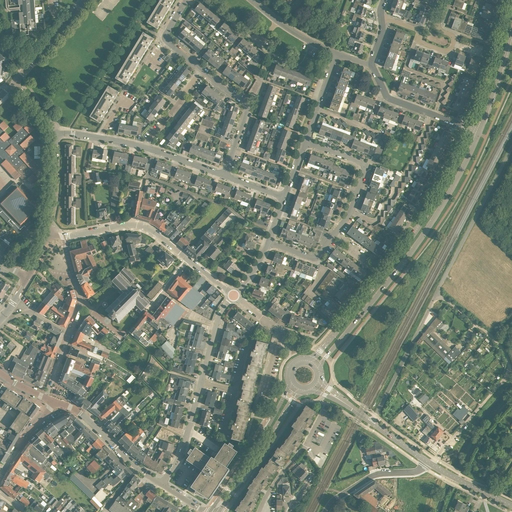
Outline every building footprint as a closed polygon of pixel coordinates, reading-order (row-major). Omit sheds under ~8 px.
[(28,31),(36,30),(35,19),(34,0),(17,0),(18,5),(19,5),(20,13),(19,13),(21,36),(29,35),(28,31)] [(160,0),(156,8),(166,14),(170,7),(172,8),(173,6),(172,5),(174,0),(160,0)] [(404,0),(396,0),(395,0),(394,0),(392,6),(402,9),(404,0)] [(467,11),(463,10),(462,9),(464,3),(455,0),(454,0),(455,0),(453,5),(452,6),(457,8),(456,11),(466,14),(467,11)] [(369,6),(355,1),(353,8),(358,10),(357,14),(354,13),(364,17),(367,9),(361,7),(362,4),(369,6)] [(199,14),(205,7),(200,3),(194,10),(199,14)] [(418,15),(426,18),(429,11),(424,10),(425,7),(419,5),(418,4),(416,9),(420,10),(418,15)] [(487,4),(486,7),(484,11),(492,13),(494,7),(487,4)] [(403,17),(404,18),(407,19),(409,12),(406,11),(402,9),(392,6),(390,12),(394,13),(393,14),(397,15),(398,12),(404,14),(403,17)] [(199,14),(204,18),(210,11),(205,7),(199,14)] [(162,20),(166,14),(156,8),(147,23),(157,29),(161,23),(163,24),(164,21),(162,20)] [(204,18),(209,22),(215,16),(210,11),(204,18)] [(484,11),(482,17),(489,20),(492,13),(484,11)] [(367,25),(365,24),(366,21),(360,19),(361,16),(364,17),(354,13),(352,20),(357,22),(356,26),(353,25),(363,29),(365,30),(367,25)] [(424,25),(426,18),(418,15),(415,22),(424,25)] [(215,30),(221,23),(219,22),(220,20),(215,16),(209,22),(208,24),(210,26),(211,24),(214,26),(213,28),(215,30)] [(461,22),(454,20),(454,21),(453,24),(452,26),(451,29),(456,31),(457,32),(461,22)] [(480,40),(482,41),(485,31),(484,31),(486,26),(484,25),(485,23),(481,21),(481,24),(479,29),(475,38),(476,38),(480,40)] [(462,33),(463,34),(467,24),(461,22),(457,32),(457,31),(462,33)] [(223,34),(229,27),(224,23),(222,25),(221,23),(215,30),(217,31),(218,30),(223,34)] [(468,35),(468,36),(469,36),(473,27),(467,24),(463,34),(464,33),(468,35)] [(363,29),(353,25),(351,33),(356,35),(355,39),(350,37),(352,38),(362,42),(365,34),(359,31),(360,28),(363,29)] [(229,27),(223,34),(221,36),(226,41),(234,32),(229,27)] [(475,38),(479,29),(473,27),(469,36),(470,36),(474,37),(474,38),(475,38)] [(183,41),(189,34),(184,30),(178,37),(183,41)] [(395,31),(394,34),(395,34),(394,37),(402,40),(404,35),(400,33),(396,32),(395,31)] [(239,36),(234,32),(226,41),(231,45),(233,43),(239,36)] [(134,48),(144,54),(148,48),(150,49),(151,47),(149,46),(153,39),(143,33),(134,48)] [(189,34),(183,41),(188,45),(194,38),(189,34)] [(350,45),(355,47),(354,52),(353,54),(357,55),(358,53),(361,54),(364,46),(361,45),(362,42),(352,38),(350,37),(347,44),(350,45)] [(401,45),(402,40),(394,37),(393,37),(391,41),(401,45)] [(194,38),(188,45),(193,49),(199,42),(194,38)] [(242,50),(248,43),(243,39),(237,46),(235,49),(237,50),(240,48),(242,50)] [(390,46),(399,50),(401,45),(391,41),(390,46)] [(199,42),(193,49),(198,53),(199,52),(201,54),(206,49),(207,47),(205,45),(204,46),(199,42)] [(242,50),(247,54),(253,47),(248,43),(242,50)] [(397,55),(399,50),(390,46),(388,52),(397,55)] [(202,57),(207,61),(213,54),(214,53),(213,51),(212,53),(208,50),(209,49),(207,47),(206,49),(201,54),(204,55),(202,57)] [(247,54),(252,58),(258,52),(253,47),(247,54)] [(134,48),(125,63),(135,69),(139,63),(141,64),(142,62),(140,61),(144,54),(134,48)] [(413,51),(410,61),(413,62),(414,60),(420,63),(423,54),(416,51),(416,52),(413,51)] [(263,56),(258,52),(252,58),(258,63),(263,56)] [(395,60),(397,55),(388,52),(386,56),(395,60)] [(213,54),(207,61),(212,65),(218,58),(213,54)] [(428,68),(432,60),(429,59),(430,56),(423,54),(420,63),(426,65),(425,67),(428,68)] [(461,69),(464,70),(468,60),(465,59),(466,57),(458,54),(454,64),(462,67),(461,69)] [(384,61),(393,65),(395,60),(386,56),(384,61)] [(221,70),(227,63),(225,61),(224,61),(223,62),(218,58),(212,65),(217,70),(219,68),(221,70)] [(432,60),(428,68),(431,69),(432,67),(439,69),(442,61),(435,58),(434,61),(432,60)] [(468,60),(464,70),(463,72),(467,73),(468,70),(472,71),(473,69),(476,70),(479,62),(471,59),(470,61),(468,60)] [(392,70),(393,65),(384,61),(382,67),(392,70)] [(448,65),(449,63),(442,61),(439,69),(445,71),(444,74),(447,75),(450,66),(448,65)] [(131,76),(135,69),(125,63),(115,79),(126,85),(130,78),(131,79),(133,77),(131,76)] [(227,63),(221,70),(223,72),(222,73),(228,77),(233,70),(228,66),(229,64),(227,63)] [(279,76),(282,67),(276,65),(273,74),(279,76)] [(179,71),(186,77),(190,72),(183,66),(179,71)] [(288,69),(282,67),(279,76),(285,78),(288,69)] [(340,73),(350,77),(352,72),(342,68),(341,71),(342,72),(342,74),(340,73)] [(182,82),(186,77),(179,71),(178,71),(176,69),(172,74),(182,82)] [(285,78),(291,80),(294,72),(288,69),(285,78)] [(233,70),(228,77),(233,81),(238,73),(233,70)] [(294,72),(291,80),(297,82),(300,74),(294,72)] [(238,73),(233,81),(238,84),(244,77),(238,73)] [(348,82),(351,83),(353,78),(350,77),(340,73),(339,77),(340,77),(340,79),(338,78),(348,82)] [(178,87),(182,82),(172,74),(175,76),(171,81),(178,87)] [(300,74),(297,82),(303,85),(306,76),(300,74)] [(306,76),(303,85),(309,87),(312,78),(306,76)] [(244,77),(238,84),(244,88),(245,87),(247,88),(251,83),(248,81),(249,81),(244,77)] [(347,87),(348,82),(338,78),(337,81),(339,82),(338,84),(337,83),(347,87)] [(473,82),(464,78),(462,78),(460,84),(462,84),(471,88),(473,82)] [(174,92),(178,87),(171,81),(167,86),(174,92)] [(397,82),(396,84),(395,88),(398,90),(397,92),(403,95),(407,85),(401,82),(400,83),(397,82)] [(336,89),(345,92),(347,87),(337,83),(335,86),(337,87),(336,89)] [(462,84),(460,91),(469,94),(471,88),(462,84)] [(413,87),(407,85),(403,95),(409,97),(413,87)] [(99,102),(109,108),(113,101),(115,103),(116,100),(115,99),(119,93),(108,86),(99,102)] [(174,92),(167,86),(163,91),(160,89),(159,91),(164,95),(166,94),(170,97),(174,92)] [(207,97),(212,90),(207,86),(201,93),(207,97)] [(277,89),(269,86),(266,92),(275,95),(277,89)] [(415,99),(419,90),(413,87),(409,97),(415,99)] [(345,92),(336,89),(335,91),(334,90),(333,93),(343,97),(345,92)] [(217,94),(212,90),(207,97),(212,101),(217,94)] [(425,92),(419,90),(415,99),(421,101),(425,92)] [(425,90),(425,92),(421,101),(427,103),(431,94),(431,92),(425,90)] [(457,97),(466,100),(469,94),(460,91),(457,97)] [(273,101),(275,95),(266,92),(264,98),(273,101)] [(331,98),(341,102),(343,97),(333,93),(333,94),(334,94),(334,96),(332,95),(331,98)] [(212,101),(216,105),(212,110),(216,111),(217,110),(219,107),(223,102),(221,100),(223,98),(217,94),(212,101)] [(360,106),(363,97),(358,95),(357,94),(354,101),(352,100),(350,106),(358,109),(360,106)] [(437,96),(431,94),(427,103),(433,106),(437,96)] [(159,96),(155,101),(162,107),(166,101),(159,96)] [(295,102),(304,105),(306,99),(297,96),(295,102)] [(452,102),(455,103),(464,106),(466,100),(457,97),(455,96),(452,102)] [(360,106),(366,108),(369,100),(364,98),(364,97),(363,97),(360,106)] [(262,104),(271,107),(273,101),(264,98),(262,104)] [(329,103),(339,107),(341,102),(331,98),(331,99),(332,99),(332,101),(330,100),(329,103)] [(372,120),(374,115),(376,108),(373,107),(375,102),(370,100),(370,99),(369,99),(369,100),(366,108),(372,110),(371,114),(369,119),(372,120)] [(155,101),(151,106),(158,112),(162,107),(155,101)] [(105,114),(109,108),(99,102),(90,117),(100,123),(104,117),(106,118),(107,116),(105,114)] [(304,105),(295,102),(293,108),(291,108),(299,111),(301,112),(304,105)] [(203,111),(201,109),(193,103),(189,109),(196,114),(199,116),(203,111)] [(339,107),(329,103),(329,104),(331,104),(330,106),(329,105),(327,109),(337,112),(339,107)] [(462,112),(464,106),(455,103),(453,109),(462,112)] [(147,106),(149,108),(147,111),(154,117),(158,112),(151,106),(149,104),(147,106)] [(268,113),(271,107),(262,104),(260,109),(268,113)] [(237,114),(239,108),(231,105),(229,108),(224,106),(222,109),(229,111),(237,114)] [(377,116),(383,118),(386,110),(381,108),(381,107),(380,107),(379,109),(376,108),(374,115),(377,116)] [(299,111),(291,108),(289,114),(297,117),(299,111)] [(196,114),(189,109),(185,114),(192,119),(196,114)] [(260,109),(258,116),(266,119),(268,113),(260,109)] [(383,118),(389,120),(392,112),(387,110),(387,109),(386,109),(386,110),(383,118)] [(150,122),(154,117),(147,111),(143,116),(150,122)] [(229,111),(226,117),(235,120),(237,114),(229,111)] [(392,112),(389,120),(395,123),(398,124),(401,117),(398,116),(399,114),(393,112),(394,112),(392,111),(392,112)] [(192,119),(185,114),(181,118),(188,124),(192,119)] [(297,117),(289,114),(287,119),(295,122),(297,117)] [(401,117),(398,124),(401,125),(407,127),(411,118),(405,117),(406,116),(404,116),(403,118),(401,117)] [(233,126),(235,120),(226,117),(224,123),(233,126)] [(188,124),(181,118),(177,123),(185,129),(188,124)] [(411,118),(407,127),(413,129),(417,121),(412,119),(412,118),(411,118)] [(295,122),(287,119),(284,126),(293,129),(295,122)] [(254,126),(262,129),(265,123),(256,120),(254,126)] [(417,121),(413,129),(420,132),(423,123),(418,121),(417,120),(417,121)] [(1,164),(11,175),(16,180),(20,177),(25,182),(27,180),(32,185),(37,179),(33,175),(39,169),(24,153),(22,150),(23,149),(24,150),(35,140),(29,134),(34,129),(29,124),(24,128),(18,122),(13,127),(18,132),(11,139),(4,131),(9,127),(4,121),(0,124),(0,157),(4,162),(1,164)] [(185,129),(177,123),(174,128),(181,134),(185,129)] [(231,132),(233,126),(224,123),(222,129),(231,132)] [(124,134),(126,125),(119,124),(117,124),(113,130),(118,131),(118,133),(124,134)] [(136,127),(132,127),(130,135),(137,136),(138,133),(141,134),(142,125),(136,124),(136,127)] [(324,136),(327,127),(321,125),(318,134),(324,136)] [(262,129),(254,126),(252,132),(260,135),(262,129)] [(327,127),(324,136),(330,138),(333,129),(327,127)] [(181,134),(174,128),(170,133),(177,139),(178,137),(182,139),(184,137),(181,134)] [(231,132),(222,129),(220,135),(217,134),(216,133),(215,136),(221,139),(222,136),(228,138),(231,132)] [(281,136),(289,139),(292,133),(283,129),(281,136)] [(333,129),(330,138),(335,140),(338,131),(333,129)] [(441,137),(449,141),(452,134),(446,131),(441,129),(439,132),(441,133),(439,136),(441,137)] [(338,131),(335,140),(341,142),(344,133),(338,131)] [(252,132),(250,138),(258,141),(260,135),(252,132)] [(179,141),(177,139),(170,133),(166,138),(167,139),(163,144),(173,148),(179,141)] [(344,133),(341,142),(347,144),(348,142),(350,143),(352,136),(344,133)] [(281,136),(278,142),(287,145),(289,139),(281,136)] [(352,136),(350,143),(353,144),(351,148),(357,150),(360,142),(354,140),(355,137),(352,136)] [(438,143),(446,146),(449,141),(441,137),(438,143)] [(258,141),(250,138),(247,144),(256,147),(258,141)] [(285,151),(287,145),(278,142),(276,148),(278,148),(285,151)] [(360,142),(357,150),(362,152),(365,144),(360,142)] [(435,149),(443,152),(446,146),(438,143),(435,149)] [(195,155),(198,147),(192,144),(192,145),(189,144),(187,150),(189,151),(189,153),(195,155)] [(245,150),(249,151),(254,153),(256,147),(247,144),(245,150)] [(365,144),(362,152),(368,154),(371,146),(365,144)] [(65,197),(65,203),(65,209),(67,209),(67,226),(74,226),(74,208),(72,208),(72,197),(75,197),(75,185),(72,185),(72,174),(75,174),(75,156),(72,156),(72,145),(65,145),(65,157),(67,157),(67,174),(65,174),(65,186),(67,186),(67,197),(65,197)] [(373,157),(377,148),(371,146),(368,154),(373,157)] [(76,151),(73,151),(73,156),(76,156),(81,156),(81,147),(76,147),(76,151)] [(195,155),(201,157),(204,149),(198,147),(195,155)] [(278,148),(276,154),(285,157),(287,151),(285,151),(278,148)] [(382,150),(377,148),(373,157),(379,159),(382,150)] [(107,151),(98,149),(97,151),(94,151),(92,158),(96,159),(106,161),(106,160),(107,160),(107,162),(109,163),(110,157),(106,156),(107,151)] [(201,157),(207,160),(210,151),(204,149),(201,157)] [(432,154),(440,158),(443,152),(435,149),(432,154)] [(207,160),(213,162),(216,153),(210,151),(207,160)] [(113,158),(110,157),(109,163),(115,164),(116,163),(119,163),(121,154),(114,152),(113,158)] [(222,155),(216,153),(213,162),(219,164),(222,155)] [(126,165),(125,166),(124,171),(128,172),(129,167),(130,160),(127,159),(128,155),(121,154),(119,163),(126,165)] [(285,157),(276,154),(274,160),(283,164),(285,157)] [(437,164),(440,158),(432,154),(429,160),(437,164)] [(314,165),(317,157),(311,155),(308,163),(314,165)] [(139,167),(141,158),(134,157),(133,160),(130,160),(129,167),(128,172),(130,173),(131,167),(132,167),(133,166),(139,167)] [(317,157),(314,165),(319,167),(322,159),(317,157)] [(141,158),(139,167),(145,169),(145,170),(148,171),(150,164),(147,163),(148,159),(141,158)] [(322,159),(319,167),(325,169),(328,161),(322,159)] [(434,170),(437,164),(429,160),(426,166),(434,170)] [(328,161),(325,169),(330,171),(333,165),(334,163),(328,161)] [(162,172),(164,164),(157,162),(156,165),(153,164),(151,170),(153,170),(152,172),(158,173),(157,174),(160,175),(161,174),(162,172)] [(245,173),(248,165),(242,163),(239,171),(245,173)] [(171,178),(173,171),(170,170),(171,167),(164,164),(162,172),(161,174),(168,176),(167,176),(171,178)] [(251,175),(254,167),(248,165),(245,173),(251,175)] [(330,171),(329,174),(335,176),(338,167),(333,165),(330,171)] [(385,178),(387,174),(388,170),(380,166),(380,167),(383,168),(382,170),(376,168),(374,174),(382,177),(385,178)] [(260,169),(254,167),(251,175),(257,178),(260,169)] [(338,167),(335,176),(341,178),(344,169),(338,167)] [(173,171),(171,178),(178,180),(178,179),(181,180),(184,172),(177,169),(176,172),(173,171)] [(263,180),(266,171),(260,169),(257,178),(263,180)] [(350,172),(344,169),(341,178),(346,180),(350,172)] [(420,177),(428,181),(431,175),(421,169),(417,175),(420,177)] [(101,178),(100,174),(100,173),(92,171),(93,174),(92,174),(93,180),(101,179),(101,178)] [(266,171),(263,180),(269,182),(272,174),(266,171)] [(184,172),(181,180),(188,183),(191,185),(193,178),(190,177),(191,174),(184,172)] [(272,174),(269,182),(275,184),(278,176),(272,174)] [(371,180),(372,180),(380,183),(383,184),(385,178),(382,177),(374,174),(372,179),(371,180)] [(315,179),(312,178),(305,175),(304,178),(301,177),(299,183),(309,187),(311,181),(314,182),(315,179)] [(424,187),(428,181),(420,177),(417,175),(414,181),(417,183),(424,187)] [(76,179),(73,179),(73,184),(76,184),(76,185),(81,185),(81,176),(76,176),(76,179)] [(201,187),(204,179),(197,176),(196,179),(193,178),(191,185),(194,186),(195,185),(201,187)] [(207,191),(211,192),(213,185),(210,184),(211,181),(204,179),(201,187),(208,190),(207,191)] [(378,189),(380,183),(372,180),(370,185),(369,186),(371,187),(370,190),(378,193),(379,190),(378,189)] [(138,191),(140,183),(129,181),(129,184),(127,183),(126,188),(128,188),(128,190),(137,192),(137,191),(138,191)] [(6,190),(10,194),(19,186),(14,182),(6,190)] [(306,196),(307,193),(309,187),(299,183),(297,190),(300,191),(299,194),(306,196)] [(424,187),(417,183),(413,188),(421,193),(424,187)] [(18,188),(35,206),(39,201),(22,184),(18,188)] [(221,194),(224,186),(217,184),(216,186),(213,185),(211,192),(214,193),(215,191),(221,194)] [(329,195),(332,196),(340,199),(343,192),(340,191),(341,188),(332,185),(329,195)] [(224,186),(221,194),(225,195),(224,198),(230,200),(231,199),(233,192),(230,190),(231,188),(224,186)] [(418,199),(421,193),(413,188),(410,194),(418,199)] [(0,215),(19,236),(29,226),(27,224),(31,220),(28,217),(37,209),(17,189),(10,195),(7,192),(0,199),(0,215)] [(364,198),(377,202),(380,193),(378,193),(370,190),(369,193),(367,192),(366,193),(367,194),(365,198),(364,198)] [(241,201),(244,193),(237,191),(236,193),(233,192),(231,199),(237,201),(237,200),(241,201)] [(249,212),(250,208),(253,201),(250,200),(251,196),(244,193),(241,201),(248,204),(245,210),(249,212)] [(407,203),(408,201),(414,204),(418,199),(410,194),(409,193),(408,193),(407,194),(406,194),(406,195),(405,196),(405,197),(407,199),(405,198),(404,201),(407,203)] [(301,205),(302,202),(305,203),(307,197),(306,197),(306,196),(299,194),(298,197),(295,195),(292,202),(301,205)] [(195,199),(191,195),(190,195),(187,199),(185,201),(189,205),(195,199)] [(330,202),(338,205),(340,199),(332,196),(330,202)] [(376,203),(377,202),(364,198),(364,199),(365,200),(363,204),(371,207),(373,201),(376,203)] [(76,199),(76,202),(73,202),(73,207),(76,207),(76,208),(81,208),(81,199),(76,199)] [(141,207),(149,210),(153,211),(157,202),(148,200),(147,203),(142,202),(141,207)] [(256,202),(253,201),(250,208),(254,210),(254,208),(257,209),(256,211),(260,212),(264,202),(257,200),(256,202)] [(132,218),(137,219),(139,215),(141,202),(135,201),(132,218)] [(264,202),(260,212),(259,216),(263,217),(264,214),(269,215),(271,210),(269,210),(271,205),(264,202)] [(292,202),(290,208),(298,211),(301,205),(292,202)] [(333,210),(336,211),(338,205),(330,202),(328,207),(327,208),(333,210)] [(103,220),(108,219),(106,209),(102,210),(100,203),(96,204),(97,210),(96,210),(98,219),(103,218),(103,220)] [(404,207),(406,205),(402,203),(401,205),(399,206),(397,209),(398,211),(399,211),(399,212),(406,216),(410,211),(404,207)] [(367,213),(366,216),(372,218),(373,217),(374,215),(369,214),(371,207),(363,204),(361,211),(367,213)] [(325,207),(323,213),(331,216),(333,210),(327,208),(328,207),(325,207)] [(298,211),(290,208),(288,214),(291,215),(290,218),(297,221),(298,218),(296,217),(298,211)] [(184,250),(196,260),(201,255),(209,246),(209,245),(215,238),(212,236),(216,231),(219,234),(223,230),(219,226),(232,213),(228,209),(203,236),(200,238),(204,241),(195,250),(191,247),(190,248),(188,246),(184,250)] [(152,215),(154,212),(153,211),(153,212),(153,211),(149,210),(146,218),(139,215),(137,219),(150,223),(153,216),(152,215)] [(153,216),(150,223),(154,225),(155,226),(157,228),(159,229),(166,219),(171,212),(170,212),(166,218),(164,221),(161,218),(159,221),(158,220),(160,215),(154,212),(152,215),(153,216)] [(168,229),(169,227),(167,226),(169,223),(172,224),(173,224),(176,220),(177,219),(179,217),(173,213),(173,214),(171,212),(166,219),(159,229),(164,233),(168,229)] [(396,217),(403,222),(406,216),(399,212),(396,217)] [(323,213),(321,219),(329,222),(331,216),(323,213)] [(396,217),(392,223),(399,228),(403,222),(396,217)] [(185,219),(181,223),(177,219),(176,220),(173,224),(172,224),(172,225),(173,224),(174,226),(172,228),(170,226),(169,227),(168,229),(164,233),(167,236),(171,232),(172,233),(175,230),(177,228),(185,219)] [(172,240),(188,222),(185,219),(177,228),(175,230),(172,233),(171,232),(167,236),(172,240)] [(324,227),(327,229),(329,222),(321,219),(319,225),(317,225),(316,228),(323,230),(324,227)] [(287,225),(286,229),(283,228),(280,236),(286,239),(289,231),(291,226),(292,224),(293,225),(294,222),(289,220),(287,225)] [(396,233),(399,228),(392,223),(388,228),(396,233)] [(292,241),(299,243),(301,235),(304,229),(305,225),(303,225),(302,228),(301,228),(300,231),(299,230),(298,234),(295,233),(292,241)] [(352,237),(357,230),(352,226),(347,233),(352,237)] [(363,234),(357,230),(352,237),(357,241),(363,234)] [(292,241),(295,233),(289,231),(286,239),(292,241)] [(137,254),(134,245),(137,245),(137,246),(140,245),(140,244),(145,244),(146,240),(141,239),(141,236),(126,234),(126,240),(127,245),(130,257),(131,258),(129,258),(130,263),(140,260),(139,254),(137,254)] [(357,241),(363,245),(368,238),(363,234),(357,241)] [(252,252),(255,244),(250,243),(252,237),(246,235),(244,241),(246,242),(243,248),(247,250),(252,252)] [(299,243),(305,245),(308,235),(307,237),(301,235),(299,243)] [(311,248),(311,246),(315,247),(316,243),(318,243),(319,240),(314,238),(314,237),(308,235),(305,245),(311,248)] [(122,244),(121,240),(119,240),(118,236),(114,237),(110,238),(114,253),(118,252),(117,246),(122,244)] [(176,244),(177,244),(184,250),(188,246),(190,244),(188,242),(190,239),(186,236),(184,239),(182,237),(176,244)] [(213,260),(222,250),(219,247),(217,248),(216,247),(218,245),(220,246),(224,241),(221,238),(217,243),(207,253),(213,260)] [(368,238),(363,245),(368,249),(373,242),(368,238)] [(0,248),(4,252),(6,249),(9,250),(10,248),(14,242),(12,239),(8,245),(3,241),(0,244),(0,248)] [(373,253),(378,246),(373,242),(368,249),(373,253)] [(384,250),(382,248),(384,245),(381,242),(378,246),(373,253),(378,257),(384,250)] [(98,270),(91,255),(97,252),(93,245),(89,247),(88,247),(82,249),(86,257),(84,258),(81,259),(78,260),(73,261),(76,274),(80,285),(80,286),(81,286),(87,282),(90,280),(88,278),(90,277),(89,274),(98,270)] [(145,255),(147,253),(151,249),(149,246),(142,253),(145,255)] [(163,268),(165,266),(167,268),(174,260),(171,258),(172,256),(169,254),(168,255),(159,248),(156,252),(160,254),(162,255),(158,260),(161,263),(159,265),(163,268)] [(78,260),(81,259),(84,258),(86,257),(82,249),(70,252),(73,261),(78,260)] [(335,249),(330,256),(335,260),(340,253),(335,249)] [(345,257),(340,253),(335,260),(340,264),(345,257)] [(292,268),(286,266),(287,263),(286,262),(287,258),(275,254),(273,261),(277,263),(276,266),(284,269),(291,271),(292,268)] [(351,261),(345,257),(340,264),(346,268),(351,261)] [(238,272),(241,269),(230,260),(224,268),(231,273),(234,269),(238,272)] [(356,265),(351,261),(346,268),(351,272),(356,265)] [(300,273),(303,264),(297,262),(296,266),(293,265),(292,268),(291,271),(291,272),(294,273),(294,271),(300,273)] [(306,275),(309,267),(303,264),(300,273),(306,275)] [(361,269),(356,265),(351,272),(356,276),(361,269)] [(282,275),(284,269),(276,266),(275,268),(268,266),(266,273),(275,277),(277,273),(282,275)] [(315,280),(318,272),(315,271),(316,269),(309,267),(306,275),(313,278),(312,279),(315,280)] [(119,296),(120,296),(117,299),(117,298),(116,299),(116,300),(114,302),(113,302),(112,302),(113,303),(110,306),(109,305),(109,306),(109,307),(107,305),(107,304),(106,302),(104,302),(102,304),(102,306),(104,307),(105,307),(107,309),(106,309),(105,309),(106,310),(105,311),(106,312),(106,311),(109,314),(108,315),(113,320),(114,319),(117,322),(117,323),(118,324),(118,323),(119,324),(120,323),(119,322),(122,319),(122,320),(123,319),(126,316),(127,316),(126,315),(129,312),(130,313),(131,312),(130,311),(133,309),(134,309),(137,312),(137,311),(139,314),(150,303),(145,297),(140,292),(141,291),(140,289),(136,285),(135,286),(132,282),(136,279),(125,268),(120,273),(109,283),(116,289),(115,290),(118,293),(118,292),(121,295),(120,295),(119,296)] [(366,273),(361,269),(356,276),(361,280),(366,273)] [(195,306),(196,305),(200,301),(204,296),(203,296),(206,293),(202,290),(200,293),(199,293),(193,289),(185,282),(188,277),(183,273),(180,278),(178,277),(167,292),(192,310),(195,306)] [(259,288),(267,291),(268,291),(269,287),(267,286),(269,281),(261,278),(259,285),(260,286),(259,288)] [(0,289),(6,293),(9,286),(2,282),(0,285),(0,289)] [(62,293),(64,290),(57,282),(54,285),(55,285),(57,287),(61,292),(62,293)] [(95,294),(87,282),(81,286),(82,289),(81,290),(88,299),(95,294)] [(152,300),(163,287),(158,282),(155,286),(149,293),(145,289),(143,292),(152,300)] [(326,287),(322,283),(320,285),(325,289),(324,290),(326,292),(328,289),(326,288),(326,287)] [(344,285),(342,283),(337,288),(340,290),(347,297),(352,292),(344,285)] [(62,293),(61,292),(57,287),(55,285),(54,285),(49,289),(51,291),(58,299),(60,300),(62,297),(60,296),(62,293)] [(210,296),(217,289),(212,285),(206,293),(203,296),(204,296),(206,298),(206,297),(208,298),(210,296)] [(267,291),(259,288),(258,291),(254,290),(252,296),(259,299),(265,302),(267,298),(263,297),(264,294),(266,294),(267,291)] [(210,306),(221,293),(217,289),(210,296),(208,298),(205,302),(210,306)] [(77,300),(74,290),(67,291),(68,297),(68,298),(69,299),(77,300)] [(343,303),(347,297),(340,290),(335,296),(343,303)] [(42,302),(43,302),(47,306),(50,307),(49,308),(51,309),(54,307),(52,306),(58,299),(51,291),(42,302)] [(62,302),(63,301),(65,303),(66,304),(75,307),(77,300),(69,299),(68,298),(67,297),(65,299),(64,298),(65,298),(62,297),(60,300),(62,302)] [(176,303),(172,300),(167,297),(152,316),(155,318),(152,322),(153,322),(151,325),(158,330),(161,326),(166,329),(170,324),(172,326),(170,324),(163,320),(176,303)] [(280,302),(275,298),(268,306),(270,308),(268,311),(274,315),(280,308),(281,306),(278,304),(280,302)] [(329,304),(327,307),(330,310),(333,313),(338,307),(330,300),(328,303),(329,304)] [(43,315),(48,310),(49,311),(50,311),(51,311),(52,310),(51,309),(49,308),(50,307),(47,306),(43,302),(36,311),(43,315)] [(71,318),(75,307),(66,304),(65,303),(62,308),(60,307),(58,310),(60,312),(60,313),(71,318)] [(185,311),(176,303),(163,320),(170,324),(172,326),(173,327),(185,311)] [(447,311),(449,308),(446,305),(439,314),(442,316),(445,313),(445,314),(447,311)] [(50,315),(53,313),(58,317),(55,322),(66,329),(71,318),(60,313),(60,312),(58,310),(54,307),(51,309),(52,310),(51,311),(48,314),(50,315)] [(328,319),(333,313),(330,310),(327,307),(324,310),(323,308),(320,311),(328,319)] [(282,317),(285,319),(288,314),(289,313),(290,312),(287,310),(285,312),(280,308),(274,315),(280,320),(282,317)] [(147,329),(151,325),(153,322),(152,322),(155,318),(152,316),(146,311),(142,316),(147,319),(146,320),(147,321),(144,324),(146,325),(144,327),(147,329)] [(238,312),(233,318),(236,321),(234,323),(237,325),(243,317),(238,312)] [(288,314),(285,319),(289,321),(288,324),(295,326),(297,318),(294,317),(294,315),(289,313),(288,314)] [(98,335),(100,332),(93,325),(95,324),(89,316),(84,321),(92,327),(91,328),(93,330),(98,335)] [(143,333),(141,331),(144,327),(146,325),(144,324),(147,321),(146,320),(147,319),(142,316),(133,328),(137,331),(138,330),(143,333)] [(295,326),(301,328),(304,318),(303,319),(300,318),(301,317),(298,316),(297,318),(295,326)] [(430,325),(421,338),(416,344),(418,346),(423,341),(423,340),(443,359),(447,362),(449,364),(451,362),(451,363),(461,352),(455,347),(452,350),(432,331),(434,329),(436,328),(439,331),(446,324),(438,316),(430,325)] [(41,325),(44,321),(37,317),(34,321),(41,325)] [(243,317),(237,325),(242,329),(249,321),(243,317)] [(301,328),(306,330),(310,320),(309,320),(309,321),(306,320),(306,319),(304,318),(301,328)] [(312,321),(310,320),(306,330),(313,332),(314,328),(315,327),(316,327),(317,325),(316,324),(315,324),(315,323),(312,322),(312,321)] [(38,331),(41,325),(34,321),(31,327),(38,331)] [(93,330),(91,328),(92,327),(84,321),(78,331),(83,334),(84,334),(87,336),(89,337),(93,330)] [(247,333),(244,338),(245,339),(246,340),(252,332),(250,331),(254,325),(249,321),(242,329),(247,333)] [(58,335),(62,338),(64,333),(64,332),(51,324),(48,330),(57,336),(58,335)] [(205,328),(195,326),(193,332),(189,331),(203,335),(205,328)] [(100,332),(104,336),(105,337),(106,335),(109,332),(104,327),(104,328),(100,332)] [(133,328),(129,333),(146,347),(149,343),(144,338),(146,335),(144,332),(143,333),(138,330),(137,331),(133,328)] [(31,341),(34,335),(26,331),(23,337),(31,341)] [(83,334),(78,331),(72,344),(88,350),(88,351),(90,352),(92,345),(86,343),(86,342),(82,340),(83,339),(81,339),(84,334),(83,334)] [(167,341),(160,335),(161,334),(157,331),(155,334),(158,337),(159,338),(164,343),(167,341)] [(189,338),(201,342),(203,335),(189,331),(188,334),(190,335),(189,338)] [(223,338),(230,340),(232,341),(234,336),(238,339),(239,338),(239,337),(243,341),(244,340),(240,336),(234,332),(232,334),(232,333),(224,332),(223,338)] [(150,340),(151,341),(153,343),(154,343),(159,338),(158,337),(155,334),(150,340)] [(33,343),(41,347),(56,354),(57,350),(51,347),(53,344),(58,347),(62,338),(58,335),(57,336),(56,338),(54,337),(52,341),(46,337),(44,340),(50,343),(50,344),(52,345),(48,344),(48,346),(44,344),(44,345),(37,342),(36,344),(33,342),(33,343)] [(199,349),(201,342),(189,338),(186,348),(191,349),(192,347),(199,349)] [(232,341),(230,340),(223,338),(221,345),(238,350),(239,347),(231,345),(232,341)] [(251,362),(250,365),(260,368),(262,369),(263,364),(262,363),(264,356),(265,356),(266,353),(265,353),(266,349),(267,349),(268,344),(256,341),(256,344),(255,344),(255,346),(255,348),(253,347),(252,349),(250,356),(252,357),(251,361),(251,360),(250,362),(251,362)] [(6,346),(11,351),(15,346),(11,342),(6,346)] [(46,351),(45,353),(45,354),(48,356),(54,359),(56,354),(41,347),(33,343),(31,346),(37,349),(38,348),(41,350),(40,350),(44,352),(45,351),(46,351)] [(48,374),(50,369),(54,359),(48,356),(45,354),(45,353),(44,354),(37,349),(31,346),(31,345),(28,349),(27,348),(22,357),(20,360),(24,362),(29,365),(32,366),(38,369),(41,371),(42,371),(46,373),(48,374)] [(219,352),(229,354),(230,351),(237,353),(238,350),(221,345),(219,352)] [(88,357),(78,354),(79,350),(71,347),(68,354),(77,357),(86,361),(88,357)] [(198,354),(191,352),(191,349),(186,348),(183,347),(182,351),(183,351),(182,357),(186,358),(189,359),(196,361),(198,354)] [(217,359),(224,361),(225,357),(228,357),(229,354),(219,352),(217,359)] [(12,373),(23,378),(27,369),(29,365),(24,362),(20,360),(15,357),(12,362),(9,369),(13,372),(12,373)] [(79,376),(86,379),(87,375),(81,372),(73,369),(73,368),(76,361),(67,358),(63,369),(70,372),(79,376)] [(187,366),(194,368),(196,361),(189,359),(187,366)] [(76,361),(73,368),(73,369),(81,372),(87,375),(93,377),(96,371),(97,371),(99,366),(91,363),(89,369),(84,367),(85,366),(81,364),(81,363),(76,361)] [(224,374),(224,373),(225,367),(232,369),(233,366),(224,364),(223,367),(223,366),(216,365),(214,371),(221,373),(223,374),(224,374)] [(184,365),(182,371),(183,371),(185,372),(192,374),(194,368),(187,366),(184,365)] [(260,368),(250,365),(248,365),(247,368),(246,370),(247,370),(246,372),(244,371),(244,373),(243,373),(241,380),(244,381),(243,384),(242,384),(242,386),(241,389),(243,390),(253,392),(255,388),(254,387),(256,380),(257,380),(257,378),(256,377),(258,373),(260,368)] [(32,366),(30,370),(36,373),(35,375),(39,377),(38,381),(44,383),(48,374),(46,373),(42,371),(41,371),(38,369),(32,366)] [(36,373),(30,370),(27,369),(23,378),(40,387),(42,386),(44,383),(38,381),(39,377),(35,375),(36,373)] [(219,380),(221,373),(214,371),(212,378),(219,380)] [(68,374),(62,372),(58,383),(63,386),(66,380),(70,382),(71,380),(70,380),(71,378),(67,376),(68,374)] [(90,388),(94,378),(93,377),(87,375),(86,379),(83,385),(84,385),(88,387),(90,388)] [(135,378),(132,375),(127,381),(130,384),(135,378)] [(175,386),(181,387),(188,389),(190,382),(187,381),(187,379),(178,376),(176,383),(175,382),(174,385),(175,385),(175,386)] [(75,383),(76,381),(71,378),(70,380),(71,380),(70,382),(66,380),(63,386),(72,392),(74,388),(73,387),(74,383),(75,383)] [(79,383),(76,381),(75,383),(74,383),(73,387),(74,388),(72,392),(76,395),(81,388),(84,385),(83,385),(79,383)] [(181,387),(175,386),(174,387),(174,389),(180,391),(179,394),(186,396),(188,389),(181,387)] [(88,394),(83,390),(84,389),(81,388),(76,395),(75,396),(72,399),(73,401),(78,405),(85,396),(86,397),(88,394)] [(21,435),(32,419),(27,415),(34,405),(23,397),(22,398),(12,391),(10,389),(9,390),(7,389),(2,397),(0,398),(1,400),(8,404),(7,405),(5,404),(2,408),(5,410),(9,405),(16,410),(17,409),(22,413),(11,428),(21,435)] [(237,414),(248,417),(249,412),(251,404),(251,405),(252,401),(253,397),(253,398),(255,393),(253,392),(243,390),(242,393),(241,395),(241,396),(239,396),(238,398),(236,405),(239,405),(238,409),(237,409),(237,411),(236,414),(237,414)] [(93,414),(94,413),(98,417),(102,413),(110,405),(100,413),(96,409),(108,395),(103,391),(97,398),(87,409),(93,414)] [(208,392),(206,398),(215,401),(217,401),(219,395),(216,394),(208,392)] [(176,393),(174,400),(175,400),(185,403),(186,396),(179,394),(176,393)] [(424,394),(418,400),(423,404),(428,399),(424,394)] [(85,396),(78,405),(80,406),(79,406),(83,409),(83,408),(86,411),(87,409),(97,398),(94,396),(89,402),(85,399),(86,397),(85,396)] [(98,417),(101,421),(113,411),(116,413),(119,411),(123,407),(122,405),(124,404),(124,403),(121,399),(119,399),(118,398),(114,402),(110,405),(102,413),(98,417)] [(205,405),(214,408),(216,408),(217,401),(215,401),(206,398),(205,405)] [(35,404),(34,405),(27,415),(32,419),(40,408),(35,404)] [(183,408),(173,406),(172,405),(170,412),(171,412),(174,413),(181,415),(183,408)] [(403,410),(407,415),(409,416),(412,414),(416,419),(419,417),(414,411),(413,409),(409,405),(403,410)] [(291,427),(294,428),(301,433),(303,431),(304,431),(305,429),(304,429),(306,426),(308,427),(312,421),(311,420),(313,417),(314,415),(316,413),(306,406),(303,410),(299,417),(298,416),(296,419),(297,420),(295,423),(294,422),(291,427)] [(459,410),(457,409),(452,415),(460,421),(462,419),(456,414),(459,410)] [(130,413),(126,410),(123,414),(113,424),(111,422),(106,428),(106,429),(106,430),(107,431),(108,431),(110,432),(122,420),(122,421),(126,417),(130,413)] [(212,421),(213,415),(213,414),(211,413),(203,411),(201,418),(212,421)] [(120,426),(125,421),(132,415),(130,413),(126,417),(122,421),(122,420),(110,432),(112,434),(112,435),(113,437),(114,436),(115,437),(123,428),(120,426)] [(173,420),(179,422),(181,415),(174,413),(173,420)] [(68,414),(64,416),(68,420),(65,423),(65,425),(65,427),(63,429),(64,430),(66,431),(69,428),(77,418),(72,414),(68,414)] [(249,417),(248,417),(237,414),(237,417),(236,417),(236,419),(236,421),(233,421),(233,423),(233,422),(231,430),(233,430),(232,434),(231,436),(232,436),(231,439),(243,442),(244,437),(243,437),(245,429),(246,429),(247,426),(246,426),(247,422),(248,422),(249,417)] [(432,424),(429,421),(430,419),(427,415),(422,420),(427,426),(429,428),(440,437),(444,432),(437,427),(436,428),(432,424)] [(64,416),(54,421),(59,428),(63,432),(64,430),(63,429),(65,427),(65,425),(65,423),(68,420),(64,416)] [(66,431),(68,434),(64,439),(68,443),(72,447),(76,443),(76,442),(78,441),(84,434),(81,431),(86,426),(77,418),(69,428),(66,431)] [(207,427),(208,423),(217,426),(218,422),(212,421),(201,418),(199,425),(207,427)] [(170,419),(168,425),(170,427),(178,429),(179,422),(173,420),(170,419)] [(168,425),(164,423),(163,423),(163,422),(160,420),(158,424),(161,426),(167,428),(168,425)] [(49,447),(53,451),(54,453),(55,452),(59,456),(61,458),(65,461),(76,452),(72,447),(68,443),(64,439),(68,434),(66,431),(64,430),(63,432),(59,428),(54,421),(52,423),(51,422),(47,425),(48,425),(44,429),(50,436),(54,441),(55,440),(61,447),(60,447),(58,445),(56,447),(53,444),(52,444),(49,447)] [(127,450),(133,444),(140,436),(144,432),(140,428),(132,437),(128,433),(136,425),(132,421),(126,427),(124,429),(123,430),(126,433),(118,441),(127,450)] [(87,440),(94,434),(86,426),(81,431),(84,434),(78,441),(76,442),(76,443),(77,443),(78,442),(80,444),(84,440),(83,440),(85,438),(87,440)] [(436,441),(440,437),(429,428),(427,426),(425,429),(431,434),(430,436),(436,441)] [(42,440),(48,446),(49,447),(52,444),(54,441),(50,436),(44,429),(43,428),(36,435),(42,440)] [(301,433),(294,428),(291,432),(291,433),(287,439),(286,439),(284,442),(285,442),(283,445),(282,445),(279,449),(287,455),(289,456),(291,453),(292,451),(294,448),(296,450),(300,444),(299,442),(301,439),(302,438),(304,435),(301,433)] [(9,444),(14,447),(20,435),(16,432),(15,434),(14,436),(7,432),(5,430),(2,434),(11,439),(9,444)] [(87,440),(92,445),(98,438),(94,434),(87,440)] [(49,455),(52,452),(58,457),(59,456),(55,452),(54,453),(53,451),(49,447),(48,446),(45,449),(38,444),(42,440),(36,435),(29,441),(53,464),(55,466),(57,464),(49,455)] [(141,451),(142,450),(144,446),(139,442),(140,440),(142,438),(140,436),(133,444),(127,451),(135,458),(141,451)] [(98,438),(92,445),(99,452),(105,445),(98,438)] [(47,467),(49,468),(53,464),(29,441),(20,453),(45,472),(44,471),(47,467)] [(158,450),(160,451),(164,453),(170,457),(171,452),(172,452),(173,445),(161,441),(158,450)] [(0,442),(0,449),(9,454),(14,447),(9,444),(6,442),(4,446),(0,442)] [(391,451),(380,444),(377,442),(374,443),(375,447),(379,466),(385,465),(383,456),(380,456),(379,452),(382,452),(391,451)] [(225,443),(222,447),(214,459),(211,457),(210,458),(195,447),(193,450),(190,449),(187,453),(190,455),(186,460),(198,468),(197,469),(201,472),(190,487),(195,490),(194,493),(206,498),(209,499),(229,469),(226,467),(237,452),(232,448),(234,446),(229,443),(227,445),(225,443)] [(104,459),(111,452),(105,445),(99,452),(97,454),(103,460),(104,459)] [(379,466),(375,447),(365,449),(366,455),(371,454),(371,457),(371,458),(373,467),(379,466)] [(286,457),(287,455),(279,449),(277,448),(274,452),(275,452),(271,459),(270,458),(268,461),(269,462),(267,465),(266,464),(263,468),(271,474),(273,476),(275,473),(276,471),(278,468),(280,469),(284,463),(282,462),(285,459),(286,457)] [(0,456),(0,457),(0,461),(3,464),(9,454),(0,449),(0,456)] [(148,452),(153,454),(154,451),(149,449),(148,451),(146,449),(144,453),(141,451),(135,458),(142,463),(148,452)] [(109,465),(117,457),(111,452),(104,459),(109,465)] [(147,467),(149,468),(153,461),(151,459),(151,458),(153,454),(148,452),(142,463),(146,466),(147,467)] [(45,472),(20,453),(12,465),(16,468),(19,463),(21,465),(23,462),(29,467),(28,469),(33,473),(31,477),(39,483),(44,476),(43,476),(45,472)] [(153,461),(149,468),(155,472),(156,470),(159,461),(160,461),(161,460),(161,458),(157,456),(156,457),(155,459),(154,461),(153,461)] [(114,470),(122,462),(120,460),(117,457),(109,465),(114,470)] [(91,472),(98,465),(94,460),(93,461),(92,460),(90,462),(90,461),(87,461),(85,463),(85,466),(87,467),(86,468),(91,472)] [(167,464),(164,462),(161,460),(160,461),(159,461),(156,470),(158,472),(160,470),(162,471),(167,464)] [(125,466),(122,462),(114,470),(119,474),(126,467),(125,466)] [(301,481),(308,474),(303,470),(306,467),(301,463),(292,472),(301,481)] [(17,474),(18,473),(21,475),(23,473),(20,471),(16,469),(16,468),(12,465),(9,470),(11,471),(15,473),(17,474)] [(128,477),(133,473),(126,467),(119,474),(111,482),(107,477),(103,482),(105,484),(108,486),(110,483),(113,486),(118,482),(126,474),(128,477)] [(271,474),(263,468),(261,467),(259,472),(255,479),(254,478),(252,481),(253,481),(251,485),(250,484),(247,488),(249,490),(257,495),(259,492),(259,493),(260,491),(262,488),(264,489),(268,483),(266,482),(269,478),(269,479),(270,477),(271,474)] [(29,484),(16,476),(17,475),(14,474),(15,473),(11,471),(9,470),(8,471),(5,477),(13,481),(22,487),(26,489),(27,488),(28,489),(29,489),(31,486),(31,485),(29,484)] [(133,511),(138,505),(138,504),(138,503),(134,500),(138,495),(132,490),(141,481),(135,475),(131,480),(132,481),(127,486),(115,501),(109,510),(111,511),(133,511)] [(3,483),(10,488),(11,487),(9,485),(8,484),(11,481),(19,486),(17,488),(14,492),(17,494),(18,493),(20,490),(22,487),(13,481),(5,477),(2,482),(3,483)] [(380,507),(391,495),(374,480),(353,495),(373,509),(376,511),(377,511),(381,508),(380,507)] [(10,485),(9,485),(11,487),(10,488),(3,483),(0,487),(8,494),(9,495),(12,490),(11,490),(14,487),(10,485)] [(143,497),(145,495),(148,498),(146,500),(151,504),(157,496),(147,488),(138,495),(134,500),(138,503),(138,504),(143,497)] [(12,490),(9,495),(14,499),(16,497),(20,501),(22,498),(17,494),(14,492),(12,490)] [(248,511),(249,511),(250,510),(252,511),(256,505),(254,504),(256,500),(256,501),(257,499),(259,496),(257,495),(249,490),(246,494),(247,494),(242,501),(242,500),(240,503),(238,507),(237,506),(235,510),(236,511),(248,511)] [(20,501),(27,507),(30,502),(18,493),(17,494),(22,498),(20,501)] [(98,510),(100,508),(92,499),(96,495),(95,495),(92,499),(91,500),(89,502),(98,510)] [(163,507),(164,508),(165,508),(169,503),(157,496),(151,504),(151,505),(155,507),(160,510),(163,507)] [(53,507),(58,501),(54,497),(49,503),(51,505),(53,507)] [(0,507),(3,510),(3,509),(5,505),(9,509),(11,506),(6,502),(0,498),(0,507)] [(61,499),(59,502),(54,506),(57,508),(61,504),(63,502),(61,499)] [(30,506),(34,509),(35,509),(35,508),(39,511),(41,511),(45,507),(35,500),(30,506)] [(467,511),(469,509),(465,507),(466,506),(458,502),(454,509),(455,509),(454,511),(455,511),(467,511)] [(176,511),(178,509),(169,503),(165,508),(162,511),(176,511)]
